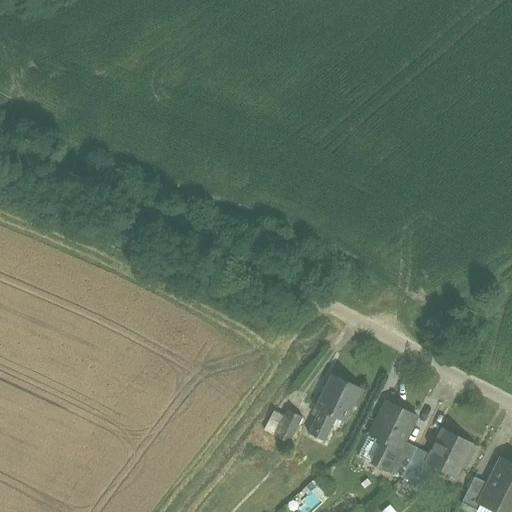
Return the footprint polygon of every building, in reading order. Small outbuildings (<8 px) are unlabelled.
[(327,372),(312,404),(317,407),(306,430),(322,437),(332,415),(342,420),(358,386),(327,372)] [(414,416),(382,399),(365,432),(378,438),(366,461),(386,471),(388,468),(402,441),(414,416)] [(273,433),(288,439),(298,416),(284,410),(273,433)] [(428,454),(424,461),(431,464),(453,475),(459,463),(463,465),(473,445),(440,429),(428,454)] [(428,454),(402,441),(388,468),(421,485),(431,464),(424,461),(428,454)] [(471,511),(472,511),(509,511),(511,506),(511,464),(498,457),(486,482),(473,507),(471,511)] [(297,511),(308,511),(335,490),(320,472),(287,500),(297,511)] [(473,507),(486,482),(472,476),(460,501),(473,507)]
